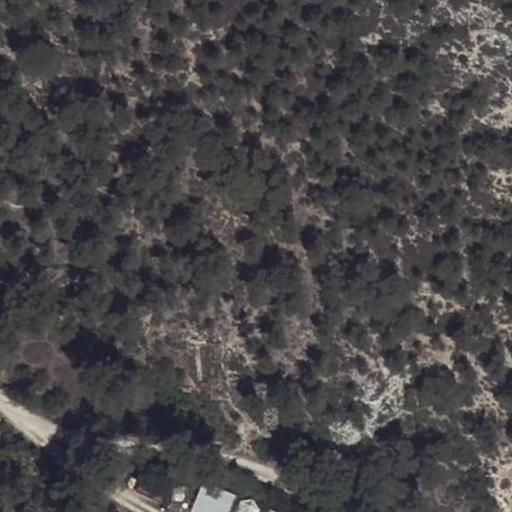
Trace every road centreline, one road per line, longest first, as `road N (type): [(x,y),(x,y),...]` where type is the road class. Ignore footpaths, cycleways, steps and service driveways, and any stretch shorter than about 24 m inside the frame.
road 1 (track): [(0,409),(73,441),(199,457),(383,511)]
road 2 (track): [(155,511),(20,417)]
